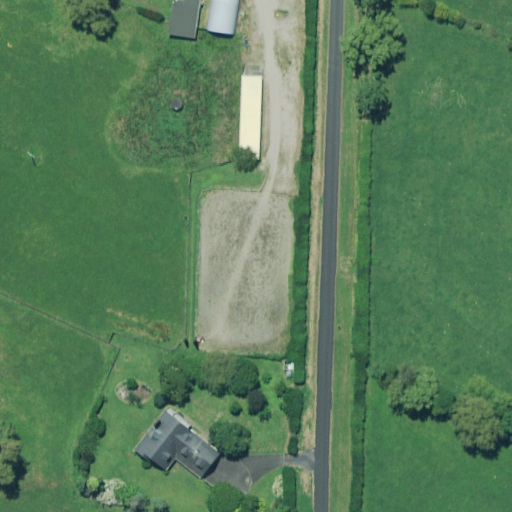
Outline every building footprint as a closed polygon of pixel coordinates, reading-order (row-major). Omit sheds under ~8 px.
[(199,40),(205,0),(188,0),(188,3),(177,1),(171,35),(199,40)] [(242,0),(215,0),(211,31),(238,35),(242,0)] [(268,78),(237,76),(237,88),(245,88),(241,160),(263,161),(268,78)] [(287,361),(287,371),(289,371),(289,375),(298,376),(299,362),(287,361)] [(168,411),(140,450),(139,452),(147,458),(149,456),(169,471),(178,459),(191,469),(206,479),(225,452),(193,429),(197,424),(178,411),(174,416),(168,411)]
